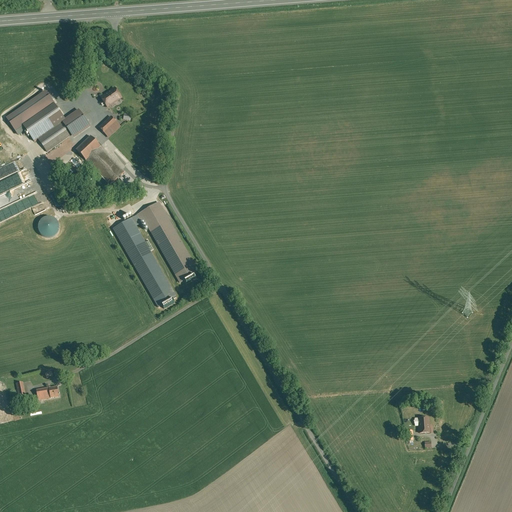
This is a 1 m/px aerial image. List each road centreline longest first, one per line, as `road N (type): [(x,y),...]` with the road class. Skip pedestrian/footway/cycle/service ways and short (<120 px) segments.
road 1 (unclassified): [(358,511),(163,188),(174,93),(121,48),(113,12)]
road 2 (unclassified): [(511,342),(443,511)]
road 3 (secondary): [(113,12),(276,0)]
road 4 (unknown): [(46,169),(1,118),(38,89),(52,90)]
